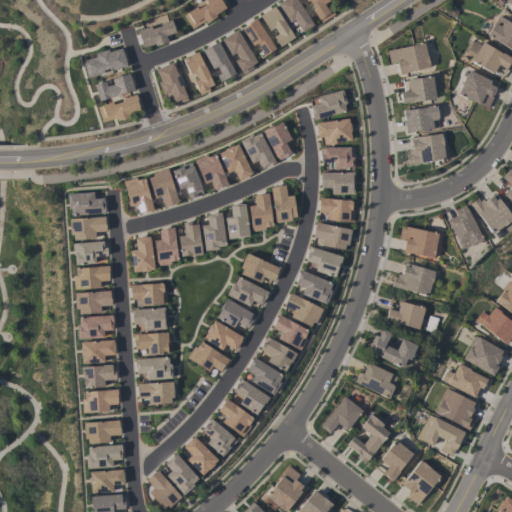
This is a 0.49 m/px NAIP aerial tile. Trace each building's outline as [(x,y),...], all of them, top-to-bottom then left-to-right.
[(190,29),(224,9),(218,0),(204,0),(181,15),(190,29)] [(310,25),(295,0),(279,0),(275,2),(287,23),(292,20),(299,32),(310,25)] [(333,14),(324,0),(304,0),(317,23),(333,14)] [(502,1),(511,11),(511,0),(494,0),(499,4),(502,1)] [(269,33),(277,46),(292,37),(272,5),(257,15),(268,34),(269,33)] [(511,24),(511,52),(510,52),(511,50),(495,40),(494,41),(486,35),(493,24),(499,16),(511,24)] [(261,55),(272,49),(254,18),(239,27),(250,46),(254,44),(261,55)] [(167,40),(166,35),(173,33),(170,20),(135,30),(140,48),(167,40)] [(231,58),(230,58),(239,73),(255,63),(234,29),(219,39),(231,58)] [(413,45),(413,43),(420,42),(420,43),(423,42),(426,56),(428,64),(428,67),(405,72),(405,73),(399,75),(396,62),(389,63),(386,51),(413,45)] [(481,42),(500,53),(500,52),(511,59),(505,69),(497,64),(492,74),(478,66),(478,67),(471,63),(472,62),(470,61),(481,42)] [(124,66),(119,47),(93,54),(94,57),(81,60),(85,77),(124,66)] [(187,75),(190,73),(198,93),(211,87),(196,51),(180,58),(187,75)] [(184,100),(170,62),(152,69),(161,95),(165,93),(170,105),(184,100)] [(456,94),(460,85),(466,73),(467,73),(468,70),(495,83),(494,87),(493,89),(494,90),(492,95),(491,95),(491,96),(492,97),(487,108),(456,94)] [(106,79),(106,80),(91,84),(96,100),(131,90),(126,73),(106,79)] [(434,99),(400,103),(399,92),(408,91),(407,79),(431,76),(434,99)] [(341,89),(345,103),(342,103),(344,110),(312,119),(310,111),(309,105),(318,102),(316,95),(341,89)] [(138,112),(133,95),(95,106),(99,121),(114,117),(114,119),(138,112)] [(405,132),(402,109),(405,109),(405,110),(425,107),(424,106),(435,105),(437,118),(436,118),(438,127),(405,132)] [(347,117),(348,122),(350,130),(349,130),(350,139),(328,142),(327,135),(316,137),(314,125),(315,125),(314,122),(347,117)] [(260,130),(271,124),(271,125),(280,120),(289,138),(283,141),(289,153),(283,156),(284,156),(278,160),(276,156),(275,157),(260,130)] [(274,161),(266,165),(261,168),(256,159),(250,162),(238,140),(251,133),(252,135),(258,132),(274,161)] [(440,133),(444,159),(406,164),(405,155),(408,154),(408,151),(411,151),(409,138),(440,133)] [(223,167),(224,167),(220,158),(219,158),(217,152),(224,149),(224,148),(231,144),(231,145),(236,143),(250,173),(247,174),(248,175),(237,180),(232,169),(226,172),(223,167)] [(349,146),(349,147),(354,147),(354,158),(352,158),(352,168),(332,168),(332,161),(319,161),(319,153),(319,147),(322,147),(349,146)] [(194,163),(195,163),(194,159),(206,154),(206,156),(213,153),(226,184),(219,187),(218,186),(213,189),(209,180),(203,183),(194,163)] [(202,194),(195,196),(195,195),(188,198),(184,186),(179,188),(180,188),(177,189),(170,170),(180,166),(180,165),(190,162),(191,165),(192,165),(202,194)] [(147,177),(152,175),(151,172),(166,167),(177,201),(174,202),(174,203),(163,206),(160,195),(153,198),(147,177)] [(511,172),(511,203),(503,195),(510,186),(500,177),(508,169),(511,172)] [(352,171),(352,193),(330,193),(330,186),(319,187),(318,175),(319,175),(319,172),(352,171)] [(123,184),(124,184),(123,181),(136,177),(136,179),(143,177),(152,209),(143,212),(143,211),(138,213),(135,203),(129,205),(123,184)] [(285,195),(291,194),(295,216),(289,217),(290,219),(274,222),(269,187),(272,186),(277,185),(283,184),(285,195)] [(92,191),(92,198),(102,197),(102,204),(103,212),(70,215),(69,207),(67,207),(66,193),(92,191)] [(271,225),(264,226),(265,229),(251,231),(250,226),(247,205),(253,204),(252,194),(258,194),(258,193),(266,192),(271,225)] [(511,218),(491,234),(478,216),(477,216),(469,204),(476,198),(478,201),(481,199),(483,201),(493,193),(511,218)] [(351,200),(350,207),(353,208),(352,221),(326,219),(326,212),(317,211),(317,203),(318,197),(351,200)] [(247,235),(242,236),(243,237),(237,238),(236,237),(226,238),(223,217),(230,216),(228,204),(241,202),(241,203),(243,203),(247,235)] [(445,220),(456,215),(455,214),(456,213),(454,210),(463,205),(481,240),(470,246),(469,244),(468,245),(468,244),(460,249),(445,220)] [(224,245),(217,246),(217,248),(203,250),(199,225),(206,224),(205,214),(211,213),(211,212),(219,211),(224,245)] [(103,215),(104,230),(93,231),(93,237),(72,239),(71,233),(68,234),(67,218),(103,215)] [(181,222),(196,220),(198,232),(197,232),(199,247),(200,247),(201,253),(189,255),(189,254),(179,255),(176,235),(183,234),(181,222)] [(349,229),(346,244),(343,244),(342,249),(320,245),(322,238),(311,236),(313,225),(314,225),(314,222),(349,229)] [(408,252),(408,253),(402,252),(402,248),(404,238),(398,237),(400,225),(412,227),(427,231),(428,229),(435,231),(435,232),(436,233),(431,257),(408,252)] [(157,229),(164,228),(164,227),(172,226),(173,237),(176,259),(169,260),(170,263),(156,265),(156,261),(155,261),(152,239),(159,239),(157,229)] [(152,268),(148,269),(148,270),(140,271),(140,270),(131,271),(128,249),(135,248),(133,237),(145,235),(145,236),(148,235),(152,268)] [(101,240),(106,240),(106,248),(105,248),(106,255),(93,255),(94,263),(74,264),(72,242),(75,242),(101,240)] [(341,256),(337,267),(336,267),(333,276),(314,270),(316,264),(304,260),(308,246),(311,247),(312,247),(341,256)] [(277,267),(276,270),(277,270),(272,281),(262,276),(259,282),(239,273),(241,268),(238,267),(245,252),(277,267)] [(390,286),(393,276),(396,277),(397,274),(400,275),(401,269),(402,269),(402,267),(403,263),(433,271),(432,274),(433,274),(430,283),(429,283),(426,296),(390,286)] [(74,288),(73,275),(74,275),(74,267),(107,265),(107,273),(107,280),(98,280),(98,287),(74,288)] [(330,282),(327,289),(329,290),(324,303),(300,293),(302,287),(293,283),(299,269),(330,282)] [(224,294),(231,281),(233,282),(236,276),(266,291),(263,298),(262,298),(259,304),(251,299),(248,306),(224,294)] [(161,282),(161,289),(165,289),(166,303),(139,305),(139,298),(129,299),(129,292),(128,292),(128,284),(161,282)] [(510,282),(511,283),(511,315),(493,300),(501,289),(504,291),(510,282)] [(72,292),(108,290),(108,293),(109,293),(109,304),(98,305),(99,312),(77,313),(76,308),(74,308),(72,292)] [(313,322),(311,321),(308,326),(289,316),(292,310),(282,305),(287,294),(287,295),(289,292),(320,308),(313,322)] [(250,313),(254,315),(250,321),(249,321),(246,327),(235,321),(231,327),(214,316),(219,308),(218,307),(224,297),(250,313)] [(417,329),(395,323),(394,324),(383,321),(387,309),(395,311),(398,301),(413,306),(414,304),(421,306),(421,308),(423,308),(417,329)] [(163,307),(163,312),(165,312),(166,318),(163,318),(164,328),(142,330),(142,323),(130,324),(130,312),(130,309),(163,307)] [(478,324),(485,314),(487,316),(494,307),(499,311),(498,312),(511,323),(511,334),(511,336),(510,335),(504,343),(478,324)] [(76,338),(75,324),(77,324),(77,316),(110,314),(111,322),(110,323),(111,329),(101,330),(102,337),(76,338)] [(306,330),(303,336),(305,337),(299,349),(295,347),(294,348),(275,338),(279,332),(270,327),(275,318),(274,318),(277,314),(306,330)] [(240,336),(239,339),(233,349),(224,343),(220,349),(201,338),(206,330),(205,330),(209,323),(210,324),(212,319),(240,336)] [(369,353),(369,352),(366,350),(373,335),(377,337),(380,329),(389,333),(385,343),(384,343),(383,345),(394,350),(400,338),(415,346),(408,360),(405,359),(401,368),(369,353)] [(166,331),(166,343),(165,343),(165,349),(166,349),(166,352),(166,353),(146,354),(145,347),(133,348),(132,340),(133,340),(133,333),(135,333),(166,331)] [(294,353),(289,362),(288,362),(283,371),(265,361),(269,355),(258,348),(265,335),(268,337),(294,353)] [(462,358),(468,346),(471,348),(477,337),(500,350),(498,355),(500,356),(495,364),(493,363),(493,364),(496,366),(491,375),(462,358)] [(80,363),(80,354),(79,354),(78,346),(79,346),(79,341),(112,339),(112,342),(113,342),(114,354),(102,354),(102,361),(80,363)] [(210,365),(207,371),(189,359),(189,358),(186,356),(194,345),(195,346),(199,341),(227,359),(222,365),(219,370),(210,365)] [(166,356),(167,363),(169,363),(170,377),(144,379),(144,372),(134,373),(134,367),(133,367),(133,358),(166,356)] [(280,374),(276,381),(278,382),(271,394),(249,380),(253,374),(244,369),(252,357),(280,374)] [(355,384),(355,383),(352,381),(356,372),(361,374),(366,363),(390,374),(395,377),(391,386),(392,387),(387,398),(355,384)] [(446,383),(452,372),(453,372),(457,363),(469,369),(468,370),(485,379),(481,388),(477,386),(472,396),(446,383)] [(114,364),(115,371),(113,371),(114,378),(102,379),(102,386),(82,388),(81,377),(80,377),(79,366),(114,364)] [(267,397),(261,406),(260,405),(254,414),(237,403),(241,397),(231,390),(239,377),(244,381),(267,397)] [(170,381),(171,396),(169,397),(169,402),(147,404),(147,397),(135,398),(135,387),(135,386),(135,383),(170,381)] [(85,412),(85,411),(82,411),(81,398),(83,398),(82,391),(116,388),(116,397),(115,397),(116,403),(106,404),(107,410),(85,412)] [(473,402),(470,407),(471,407),(468,413),(474,416),(467,429),(464,427),(433,412),(439,400),(442,401),(448,390),(473,402)] [(342,395),(360,410),(345,429),(336,422),(327,433),(318,426),(342,395)] [(251,418),(247,423),(250,425),(242,436),(238,433),(237,434),(220,421),(224,416),(216,410),(222,402),(222,401),(224,398),(251,418)] [(387,432),(383,437),(384,438),(383,439),(382,438),(380,441),(370,454),(366,458),(367,458),(363,462),(356,456),(357,454),(351,449),(352,449),(345,443),(352,436),(361,444),(369,434),(359,426),(366,418),(366,417),(369,413),(382,424),(380,426),(387,432)] [(423,423),(427,416),(430,418),(431,415),(465,434),(461,443),(458,441),(454,449),(453,449),(450,455),(440,449),(444,441),(435,436),(430,446),(421,440),(415,437),(423,423)] [(199,429),(209,418),(235,439),(228,448),(227,447),(220,455),(204,442),(209,437),(199,429)] [(81,422),(117,420),(117,423),(118,423),(118,434),(107,435),(108,442),(86,443),(85,438),(82,438),(81,422)] [(216,459),(212,463),(213,463),(207,469),(207,468),(201,474),(185,459),(190,454),(181,446),(190,438),(192,436),(216,459)] [(411,453),(397,470),(398,471),(390,480),(381,473),(386,466),(378,459),(388,447),(387,446),(392,440),(393,440),(394,439),(411,453)] [(119,444),(120,459),(110,459),(111,466),(85,468),(84,454),(86,454),(86,446),(119,444)] [(196,478),(191,482),(192,484),(182,494),(164,474),(169,470),(163,463),(168,458),(167,458),(174,452),(196,478)] [(418,459),(420,461),(421,461),(428,466),(427,466),(438,475),(436,477),(437,478),(436,479),(435,479),(423,494),(424,495),(415,506),(405,498),(410,492),(403,486),(402,487),(399,484),(403,480),(403,479),(418,459)] [(284,511),(264,495),(266,492),(265,491),(266,489),(268,491),(280,475),(281,476),(288,467),(298,475),(294,480),(301,485),(300,486),(304,489),(301,493),(299,491),(284,511)] [(121,469),(121,472),(122,472),(123,483),(111,484),(111,491),(89,493),(89,484),(88,484),(87,476),(88,476),(88,471),(121,469)] [(179,496),(178,497),(167,507),(165,505),(161,508),(147,491),(152,487),(144,478),(156,469),(179,496)] [(312,489),(330,503),(328,506),(327,505),(321,511),(296,511),(297,511),(296,510),(312,489)] [(119,493),(119,495),(123,494),(123,502),(123,507),(111,508),(111,511),(91,511),(91,507),(89,507),(88,495),(119,493)] [(511,511),(511,501),(502,496),(492,511),(511,511)] [(262,511),(242,511),(252,503),(253,504),(254,503),(262,511)]
